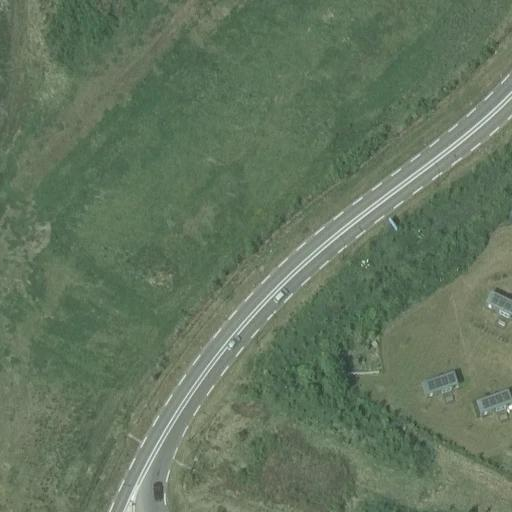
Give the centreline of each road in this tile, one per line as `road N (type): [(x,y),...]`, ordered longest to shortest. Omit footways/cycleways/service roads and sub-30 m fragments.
road 1 (primary): [(511,92),(462,142),(353,219),(259,305),(181,404),(146,475)]
road 2 (unknown): [(63,274),(38,324),(45,441),(14,511)]
